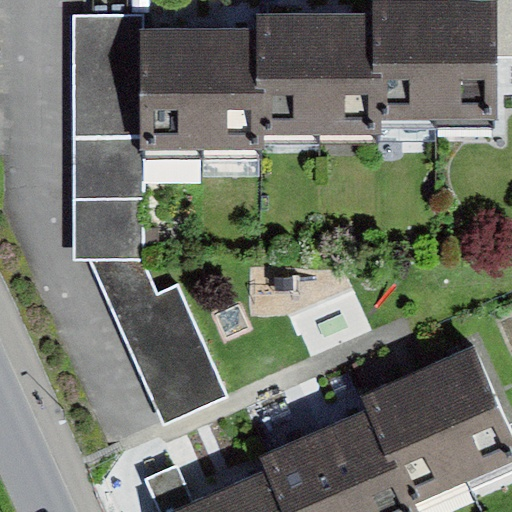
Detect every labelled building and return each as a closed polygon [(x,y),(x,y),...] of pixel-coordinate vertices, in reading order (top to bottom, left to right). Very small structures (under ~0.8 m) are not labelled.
[(384,0),(384,7),(382,113),(438,114),(437,0),(384,0)] [(497,0),(437,0),(438,114),(497,114),(497,0)] [(265,19),(264,130),(322,130),(324,6),(266,5),(265,19)] [(384,7),(324,6),(322,130),(382,130),(382,113),(384,7)] [(140,12),(76,13),(75,256),(91,256),(169,423),(231,392),(178,283),(159,288),(145,259),(140,144),(140,21),(140,12)] [(265,19),(204,21),(206,142),(265,141),(264,130),(265,19)] [(140,21),(140,144),(206,142),(204,21),(140,21)] [(511,421),(476,339),(423,362),(473,474),(511,456),(511,421)] [(373,400),(415,500),(473,474),(423,362),(367,386),(373,400)] [(373,400),(319,424),(358,511),(421,511),(422,511),(415,500),(373,400)] [(268,460),(290,511),(358,511),(319,424),(263,448),(268,460)] [(290,511),(268,460),(215,484),(227,511),(290,511)] [(180,464),(148,478),(160,508),(192,494),(180,464)] [(192,494),(160,508),(161,511),(227,511),(215,484),(192,494)]
